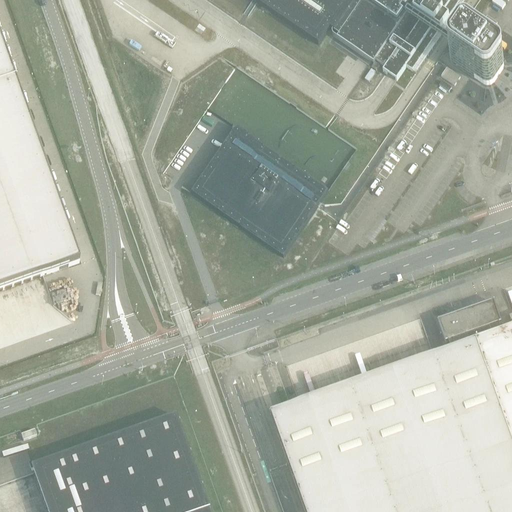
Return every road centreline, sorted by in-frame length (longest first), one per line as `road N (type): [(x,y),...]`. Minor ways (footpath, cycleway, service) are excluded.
road 1 (unclassified): [(146,357),(511,227)]
road 2 (unclassified): [(46,0),(108,206),(115,275)]
road 3 (unclassified): [(0,409),(128,364)]
